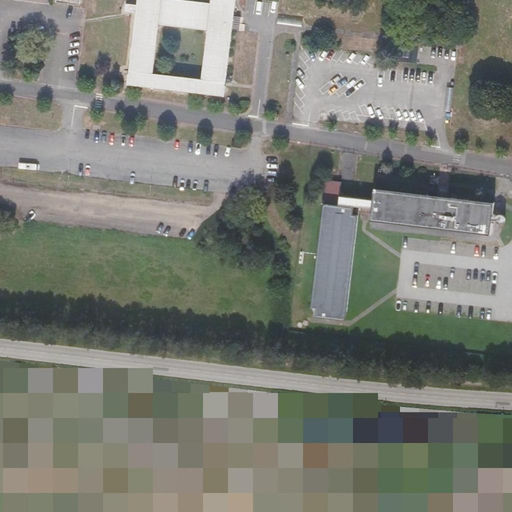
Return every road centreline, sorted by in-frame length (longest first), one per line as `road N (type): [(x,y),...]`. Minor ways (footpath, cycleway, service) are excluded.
road 1 (unclassified): [(511,402),(0,347)]
road 2 (unknown): [(74,94),(65,31),(46,18),(0,19)]
